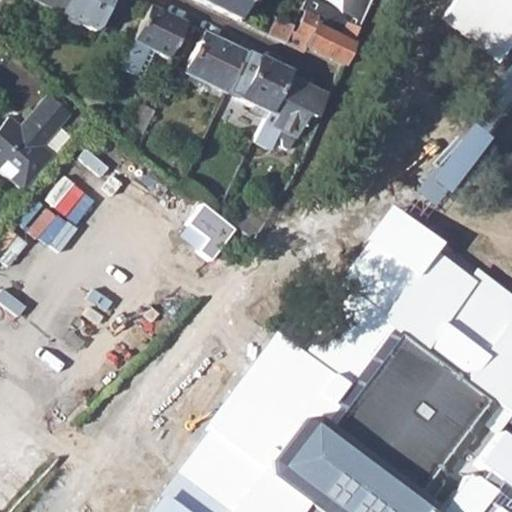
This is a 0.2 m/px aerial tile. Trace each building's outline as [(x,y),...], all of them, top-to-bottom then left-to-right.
[(26,0),(56,14),(62,0),(26,0)] [(62,0),(56,14),(90,31),(105,0),(62,0)] [(195,0),(195,2),(233,20),(241,0),(195,0)] [(292,33),(286,30),(281,42),(298,51),(302,48),(339,65),(369,0),(340,0),(337,8),(320,0),(299,0),(296,7),(302,11),(292,33)] [(502,63),(511,49),(511,0),(456,0),(442,18),(502,63)] [(116,70),(131,77),(144,50),(164,59),(181,22),(147,5),(116,70)] [(265,35),(281,42),(286,30),(288,24),(272,18),(265,35)] [(180,72),(220,91),(222,88),(240,51),(201,32),(180,72)] [(284,72),(254,58),(240,51),(222,88),(236,95),(234,99),(264,113),(283,77),(284,72)] [(423,226),(511,106),(511,62),(402,212),(423,226)] [(250,141),(264,148),(270,136),(276,140),(276,145),(283,148),(301,113),(307,116),(318,94),(283,77),(264,113),(250,141)] [(159,96),(165,99),(169,92),(162,89),(159,96)] [(10,115),(0,126),(0,173),(9,181),(11,178),(24,190),(55,155),(44,145),(60,126),(72,112),(51,94),(22,126),(10,115)] [(124,125),(141,134),(151,113),(133,105),(124,125)] [(55,155),(72,135),(60,126),(44,145),(55,155)] [(230,230),(198,206),(184,225),(204,240),(195,252),(207,261),(230,230)] [(511,511),(511,436),(502,429),(511,416),(511,296),(476,270),(471,277),(440,253),(447,243),(423,226),(402,212),(394,207),(370,239),(332,289),(345,299),(306,351),(277,331),(270,341),(264,348),(244,376),(202,433),(208,438),(180,474),(230,511),(511,511)] [(233,225),(252,241),(262,227),(242,212),(233,225)] [(230,511),(180,474),(151,511),(230,511)]
